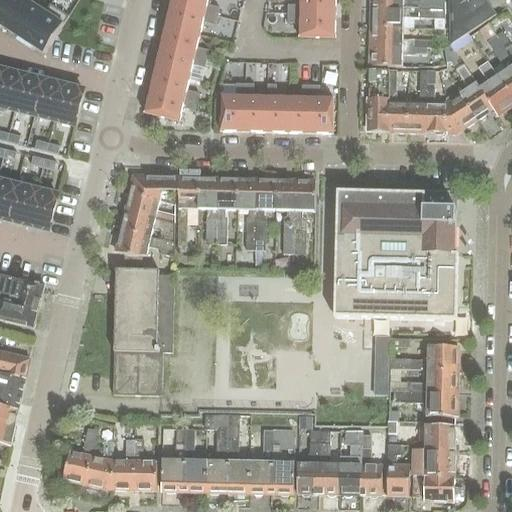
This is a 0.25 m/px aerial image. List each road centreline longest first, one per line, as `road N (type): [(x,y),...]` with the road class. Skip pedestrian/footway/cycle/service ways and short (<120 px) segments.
road 1 (unclassified): [(496,511),(503,213),(511,170)]
road 2 (residential): [(349,53),(348,138),(338,156),(180,154),(106,138)]
road 3 (unclassified): [(19,511),(79,252)]
road 4 (residential): [(256,0),(243,52),(349,53)]
road 5 (residential): [(511,164),(362,153)]
road 6 (residential): [(0,57),(118,87)]
